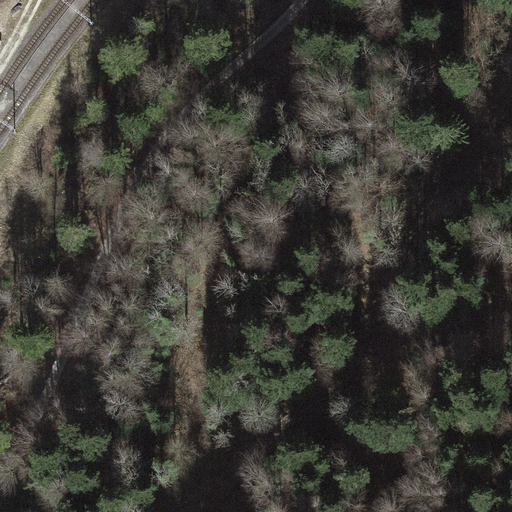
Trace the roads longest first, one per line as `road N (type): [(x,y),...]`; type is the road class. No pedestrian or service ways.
road 1 (track): [(301,0),(177,142),(0,499)]
road 2 (track): [(172,511),(350,368),(418,236),(511,112)]
